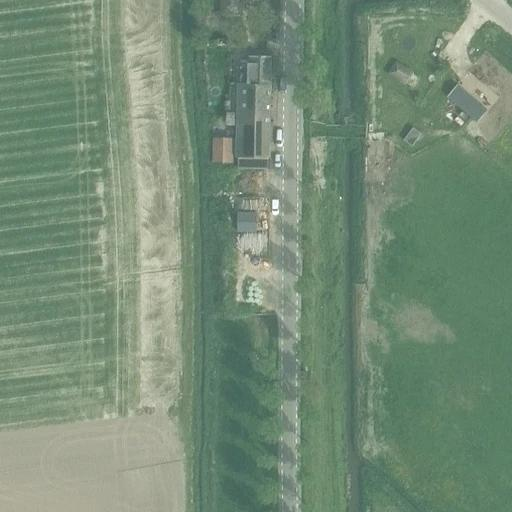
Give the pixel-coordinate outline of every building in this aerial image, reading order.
[(224,0),(225,12),(239,12),(239,0),(224,0)] [(271,159),(272,93),(273,57),(251,56),(251,84),(240,84),(238,158),(271,159)] [(397,63),(391,73),(405,81),(410,71),(397,63)] [(216,138),(215,162),(234,163),(234,138),(216,138)] [(239,212),(239,231),(256,231),(256,212),(239,212)]
